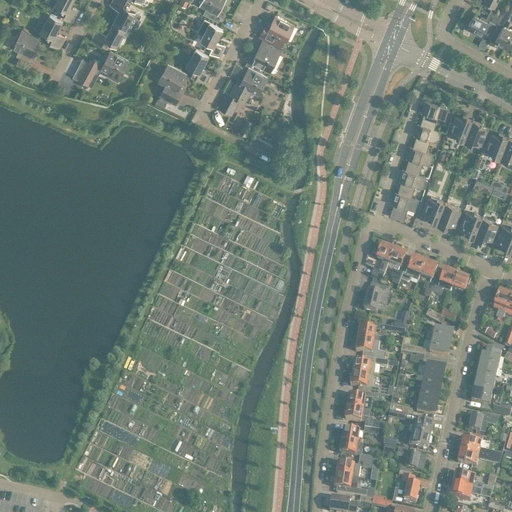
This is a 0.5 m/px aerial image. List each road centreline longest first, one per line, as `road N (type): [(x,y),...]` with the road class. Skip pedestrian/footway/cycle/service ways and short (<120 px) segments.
road 1 (secondary): [(292,511),(304,377),(337,209)]
road 2 (residential): [(316,511),(337,356),(370,223)]
road 3 (residential): [(431,511),(469,330),(491,268)]
road 4 (secondary): [(385,39),(345,144),(337,209)]
road 5 (secondary): [(337,209),(396,45)]
road 6 (residential): [(420,87),(376,222)]
road 7 (residential): [(202,111),(260,0)]
road 8 (residential): [(491,268),(376,222)]
